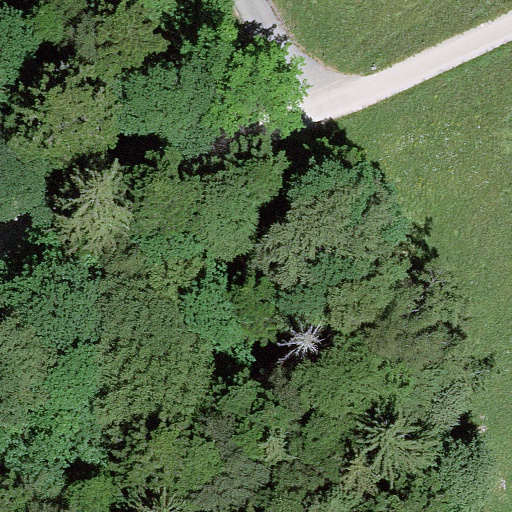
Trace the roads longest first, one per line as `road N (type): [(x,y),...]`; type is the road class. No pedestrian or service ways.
road 1 (track): [(0,265),(327,107)]
road 2 (unclassified): [(327,107),(511,23)]
